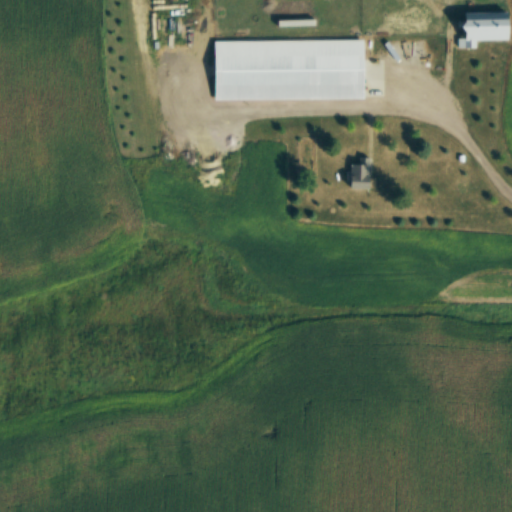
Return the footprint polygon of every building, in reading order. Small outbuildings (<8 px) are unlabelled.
[(245,27),(245,11),(214,11),(214,27),(245,27)] [(465,38),(457,38),(457,48),(476,48),(476,41),(511,40),(511,11),(465,12),(465,38)] [(216,40),(217,100),(368,98),(367,38),(216,40)] [(388,61),(432,61),(432,40),(388,40),(388,61)] [(373,159),(349,158),(349,188),(372,188),(373,159)]
